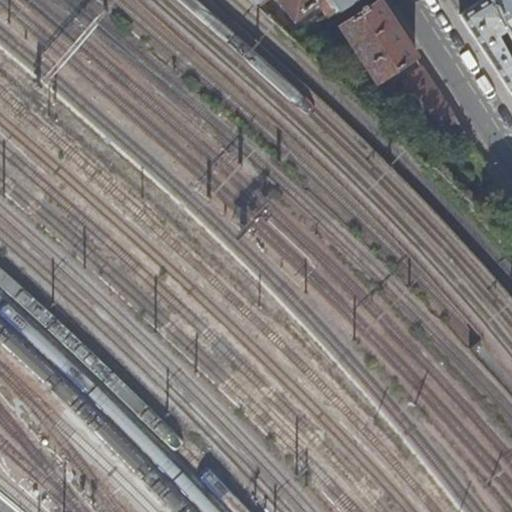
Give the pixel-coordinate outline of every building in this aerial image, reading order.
[(250,0),(252,2),(254,0),(273,0),(291,22),(314,5),(323,18),(354,0),(250,0)] [(378,0),(340,24),(376,81),(415,57),(378,0)] [(506,30),(490,0),(482,0),(474,5),(459,14),(488,59),(509,91),(511,90),(511,55),(508,58),(496,35),(506,30)] [(511,0),(490,0),(506,30),(511,40),(511,0)] [(422,67),(401,80),(413,97),(418,93),(427,106),(431,104),(443,121),(447,118),(459,137),(465,133),(422,67)]
